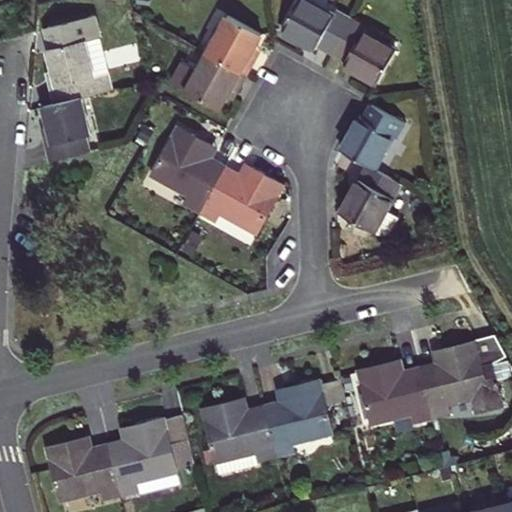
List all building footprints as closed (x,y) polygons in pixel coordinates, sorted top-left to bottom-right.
[(111,0),(110,7),(121,10),(122,0),(111,0)] [(311,46),(316,49),(318,45),(332,53),(351,18),(338,11),(335,15),(307,0),(299,0),(282,31),(311,46)] [(262,34),(228,15),(207,52),(246,74),(257,55),(252,52),(255,47),(262,34)] [(54,48),(49,49),(54,70),(57,85),(52,86),(56,103),(83,97),(114,89),(96,16),(49,27),(54,48)] [(332,53),(346,60),(344,65),(348,67),(378,84),(397,50),(364,31),(366,27),(351,18),(332,53)] [(207,52),(198,69),(184,61),(172,83),(221,109),(228,96),(231,90),(236,93),(246,74),(207,52)] [(150,65),(152,78),(162,76),(160,64),(150,65)] [(50,79),(52,86),(57,85),(54,70),(49,71),(50,79)] [(91,152),(87,136),(92,134),(83,97),(56,103),(45,106),(51,127),(54,142),(49,144),(53,161),(91,152)] [(375,169),(394,135),(399,137),(406,122),(372,104),(364,118),(360,116),(354,127),(341,150),(367,164),(375,169)] [(48,138),(49,144),(54,142),(51,127),(45,129),(48,138)] [(211,144),(179,127),(153,175),(190,196),(186,203),(201,211),(226,166),(211,158),(205,155),(211,144)] [(146,144),(153,133),(144,128),(138,139),(146,144)] [(211,144),(205,155),(211,158),(217,148),(213,146),(211,144)] [(247,164),(241,175),(247,178),(253,167),(249,166),(247,164)] [(353,191),(341,213),(375,232),(386,212),(393,198),(410,208),(418,192),(375,169),(367,164),(353,191)] [(220,212),(258,233),(285,185),(253,167),(247,178),(241,175),(226,166),(201,211),(216,220),(220,212)] [(427,226),(437,224),(435,210),(425,212),(427,226)] [(384,236),(391,234),(399,219),(386,212),(375,232),(384,236)] [(193,230),(182,250),(193,256),(204,236),(193,230)] [(496,334),(477,340),(451,347),(441,349),(444,361),(438,363),(421,366),(434,417),(451,412),(449,404),(490,394),(492,402),(502,399),(492,360),(508,356),(496,334)] [(435,351),(438,363),(444,361),(441,349),(435,351)] [(404,370),(401,359),(395,361),(398,372),(404,370)] [(434,417),(421,366),(404,370),(398,372),(395,361),(378,365),(360,369),(366,392),(372,417),(373,423),(414,413),(417,421),(434,417)] [(293,443),(334,433),(327,404),(322,384),(320,379),(296,386),(285,388),(288,399),(282,401),(265,406),(278,456),(295,451),(293,443)] [(322,384),(327,404),(347,399),(341,379),(322,384)] [(345,381),(347,391),(357,388),(354,379),(345,381)] [(279,389),(282,401),(288,399),(285,388),(279,389)] [(365,419),(372,417),(366,392),(358,394),(365,419)] [(248,410),(246,398),(239,399),(242,411),(248,410)] [(261,460),(278,456),(265,406),(248,410),(242,411),(239,399),(217,405),(204,408),(217,462),(259,451),(261,460)] [(178,471),(198,466),(185,413),(165,418),(178,471)] [(109,444),(122,494),(139,490),(137,481),(178,471),(165,418),(142,424),(130,427),(133,438),(126,440),(109,444)] [(123,429),(126,440),(133,438),(130,427),(123,429)] [(93,448),(90,436),(84,438),(86,450),(93,448)] [(105,498),(122,494),(109,444),(93,448),(86,450),(84,438),(74,440),(48,447),(62,500),(103,490),(105,498)] [(450,450),(443,452),(446,467),(459,464),(457,456),(452,458),(450,450)] [(221,474),(260,464),(259,460),(261,460),(259,451),(217,462),(221,474)] [(142,493),(181,483),(178,471),(137,481),(139,490),(141,489),(142,493)]
